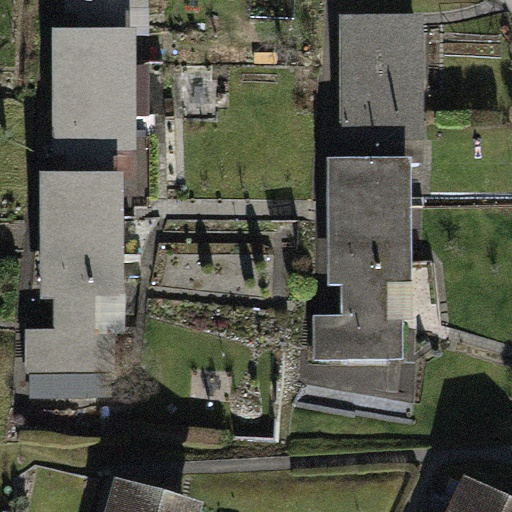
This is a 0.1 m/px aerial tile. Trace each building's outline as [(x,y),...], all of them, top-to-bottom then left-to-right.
[(149,0),(62,0),(62,23),(148,27),(149,0)] [(429,24),(343,27),(347,142),(325,143),(330,316),(313,316),(315,371),(422,367),(415,156),(433,155),(429,24)] [(138,47),(52,43),(46,171),(133,175),(138,47)] [(133,191),(46,189),(41,378),(129,380),(133,191)] [(511,511),(470,490),(458,511),(511,511)] [(186,511),(125,491),(117,511),(186,511)]
